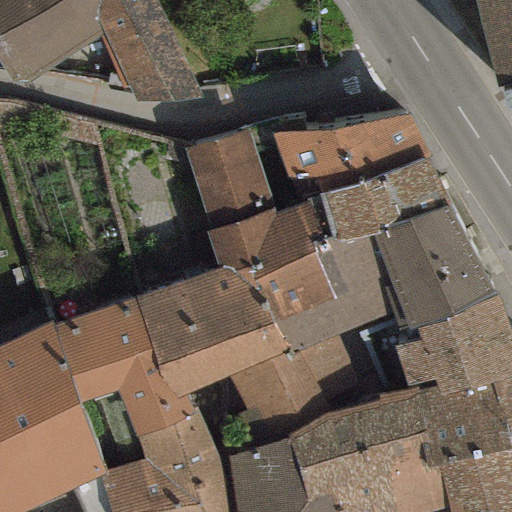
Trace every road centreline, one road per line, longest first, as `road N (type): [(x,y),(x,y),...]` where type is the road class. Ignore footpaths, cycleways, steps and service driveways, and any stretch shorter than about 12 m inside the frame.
road 1 (residential): [(418,52),(179,129),(0,90)]
road 2 (secondary): [(511,200),(418,52)]
